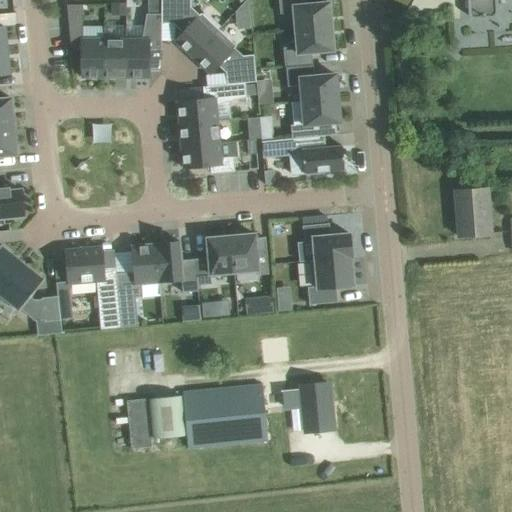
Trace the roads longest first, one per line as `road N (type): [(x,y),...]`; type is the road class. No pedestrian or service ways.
road 1 (residential): [(415,511),(386,195)]
road 2 (residential): [(386,195),(158,212)]
road 3 (residential): [(158,212),(63,222),(55,216),(47,110)]
road 4 (residential): [(47,110),(145,111),(158,212)]
road 5 (residential): [(386,195),(368,0)]
